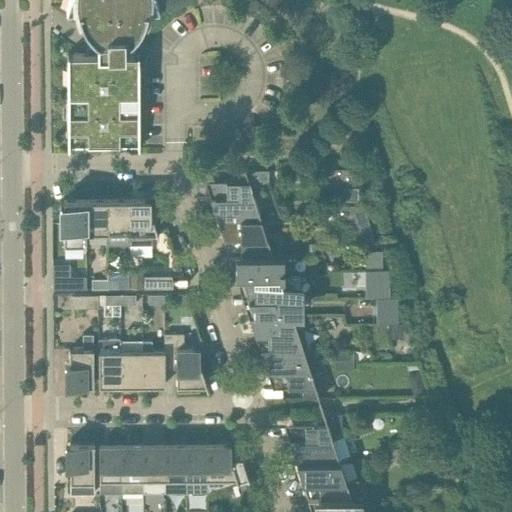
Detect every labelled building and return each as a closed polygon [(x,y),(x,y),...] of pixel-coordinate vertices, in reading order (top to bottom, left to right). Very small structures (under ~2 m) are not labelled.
[(81,0),(82,4),(78,4),(80,10),(82,16),(84,21),(88,26),(91,29),(94,33),(98,35),(86,52),(69,53),(69,51),(67,51),(68,146),(69,146),(69,145),(138,144),(138,146),(139,146),(139,51),(137,51),(137,52),(108,52),(108,47),(124,47),(124,36),(119,36),(119,26),(123,27),(129,35),(132,32),(136,28),(138,26),(140,22),(142,19),(144,15),(146,10),(147,3),(145,0),(81,0)] [(251,185),(269,179),(269,169),(238,169),(238,180),(223,179),(206,180),(217,217),(261,216),(251,185)] [(145,196),(128,196),(129,243),(152,242),(152,235),(158,235),(159,234),(151,209),(151,196),(146,196),(146,194),(144,194),(145,196)] [(64,200),(60,200),(60,224),(64,224),(64,247),(86,247),(86,231),(85,196),(64,196),(64,200)] [(107,196),(85,196),(86,231),(107,231),(107,243),(107,196)] [(128,196),(107,196),(107,243),(129,243),(128,196)] [(366,213),(354,217),(359,233),(361,241),(376,241),(366,213)] [(229,253),(278,252),(278,236),(268,236),(261,216),(217,217),(229,253)] [(236,273),(283,272),(283,252),(278,252),(229,253),(236,273)] [(242,293),(290,293),(289,272),(283,272),(236,273),(242,293)] [(62,287),(87,287),(86,274),(62,274),(62,287)] [(144,287),(168,287),(168,274),(144,274),(144,287)] [(92,287),(107,287),(107,277),(92,277),(92,287)] [(107,287),(123,287),(123,277),(107,277),(107,287)] [(193,301),(188,289),(176,290),(176,301),(193,301)] [(74,306),(94,306),(98,306),(98,293),(74,293),(74,306)] [(105,303),(121,303),(121,293),(105,293),(105,303)] [(121,293),(121,303),(136,302),(136,293),(121,293)] [(149,302),(164,302),(164,293),(149,293),(149,302)] [(249,313),(296,313),(296,293),(290,293),(242,293),(249,313)] [(260,349),(304,349),(298,329),(302,329),(302,313),(296,313),(249,313),(260,349)] [(94,384),(93,346),(93,332),(83,332),(83,346),(69,346),(69,362),(65,362),(65,384),(94,384)] [(199,359),(199,346),(187,346),(184,336),(184,332),(164,332),(164,348),(164,361),(165,361),(176,361),(177,383),(206,383),(207,387),(208,387),(202,368),(199,359)] [(121,384),(121,349),(121,337),(99,337),(99,364),(99,384),(121,384)] [(152,338),(142,338),(142,348),(143,384),(165,384),(165,361),(164,361),(164,348),(153,348),(152,338)] [(121,384),(143,384),(142,348),(121,349),(121,384)] [(314,379),(304,349),(260,349),(267,370),(287,370),(288,386),(284,386),(303,386),(303,396),(318,396),(319,398),(320,398),(314,379)] [(342,430),(342,412),(325,412),(324,410),(323,410),(323,412),(317,412),(317,423),(302,423),(305,423),(305,439),(290,439),(296,460),(340,459),(332,433),(342,430)] [(225,441),(208,441),(208,487),(237,478),(237,480),(238,480),(238,478),(247,474),(241,455),(230,455),(230,441),(226,441),(225,439),(224,440),(225,441)] [(165,491),(186,491),(186,477),(186,441),(164,442),(165,477),(165,491)] [(208,490),(208,487),(208,441),(186,441),(186,477),(186,491),(208,490)] [(94,480),(94,462),(94,442),(66,442),(66,465),(70,465),(70,480),(94,480)] [(121,477),(121,442),(99,442),(100,491),(121,491),(121,477)] [(143,442),(121,442),(121,477),(121,491),(144,491),(144,477),(143,477),(143,442)] [(144,491),(165,491),(165,477),(164,442),(143,442),(143,477),(144,477),(144,491)] [(308,496),(357,496),(356,480),(347,480),(340,459),(296,460),(308,496)] [(313,511),(362,511),(362,496),(357,496),(308,496),(313,511)]
